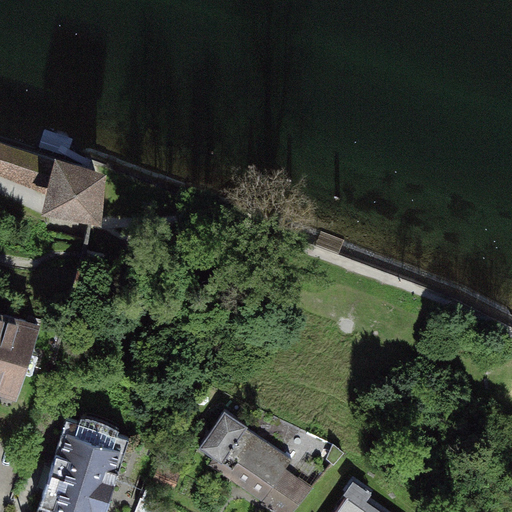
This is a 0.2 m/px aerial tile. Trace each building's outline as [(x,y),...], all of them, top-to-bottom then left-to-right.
[(0,143),(0,142),(0,169),(57,192),(63,166),(0,144),(0,143)] [(94,206),(96,172),(65,160),(63,166),(57,192),(55,201),(94,206)] [(0,310),(0,385),(18,391),(39,324),(0,310)] [(226,410),(201,444),(233,466),(227,473),(282,511),(291,511),(308,492),(283,472),(293,457),(226,410)] [(106,511),(130,437),(69,418),(39,511),(106,511)] [(376,511),(350,494),(336,511),(376,511)]
